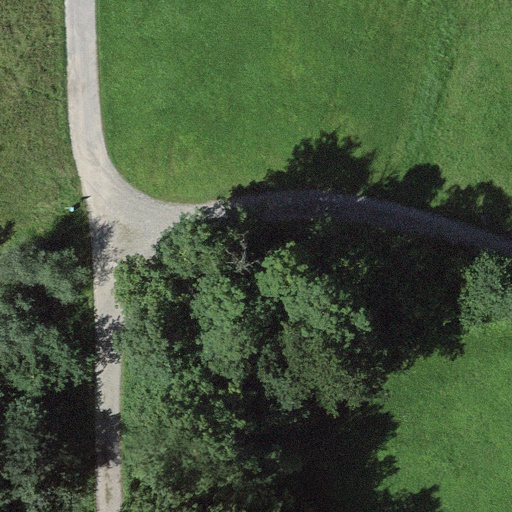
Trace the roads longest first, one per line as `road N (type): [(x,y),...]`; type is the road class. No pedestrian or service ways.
road 1 (track): [(108,224),(290,202),(408,214),(511,252)]
road 2 (track): [(122,511),(108,224)]
road 3 (track): [(82,0),(90,152),(108,224)]
